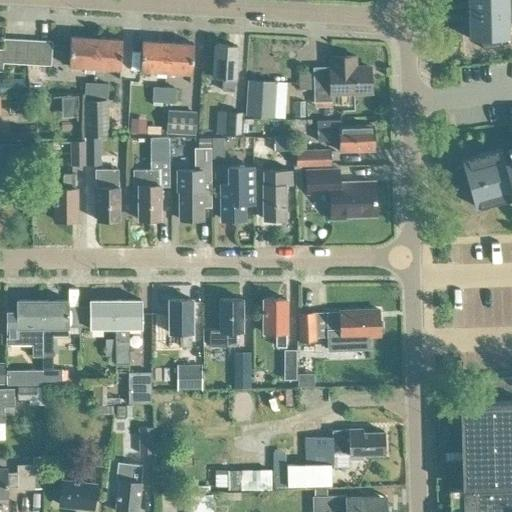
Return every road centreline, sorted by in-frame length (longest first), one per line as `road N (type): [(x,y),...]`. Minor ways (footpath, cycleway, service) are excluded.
road 1 (residential): [(0,257),(410,255)]
road 2 (residential): [(405,20),(40,0)]
road 3 (residential): [(417,511),(413,342)]
road 4 (residential): [(410,255),(406,104)]
